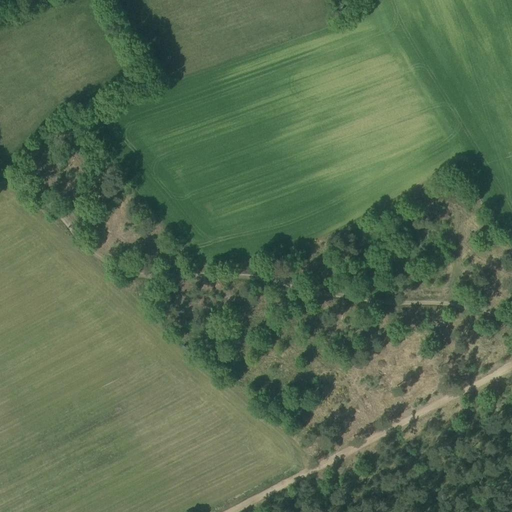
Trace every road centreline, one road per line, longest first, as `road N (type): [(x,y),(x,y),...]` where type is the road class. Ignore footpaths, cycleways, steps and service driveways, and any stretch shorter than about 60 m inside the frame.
road 1 (track): [(511,316),(234,274),(134,273),(109,263),(19,181),(0,177)]
road 2 (track): [(223,511),(511,364)]
